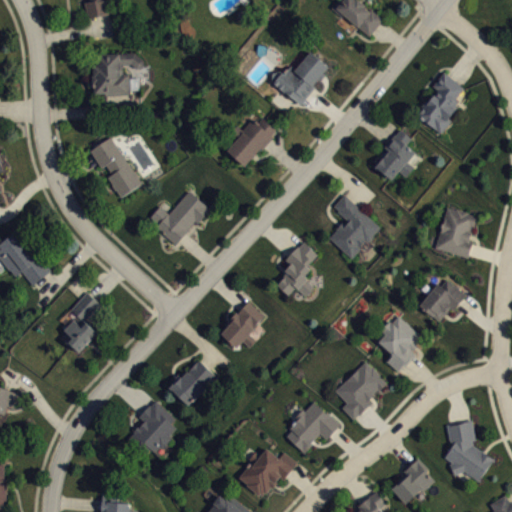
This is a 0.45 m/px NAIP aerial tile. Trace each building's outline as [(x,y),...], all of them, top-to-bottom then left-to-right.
[(90,0),(85,1),(88,18),(110,14),(107,0),(90,0)] [(336,0),(331,7),(342,17),(344,15),(369,35),(383,19),(361,0),(336,0)] [(272,72),(271,80),(300,103),(315,86),(314,85),(314,83),(317,79),(318,80),(324,74),(323,72),(328,65),(310,50),(295,68),(291,64),(284,73),(280,69),(272,72)] [(93,64),(94,74),(93,74),(93,85),(95,87),(95,93),(105,93),(106,95),(131,93),(130,89),(139,89),(138,77),(130,77),(129,72),(124,72),(123,63),(131,63),(136,67),(141,67),(144,64),(144,59),(135,52),(120,52),(97,54),(97,64),(93,64)] [(444,71),(464,87),(456,99),(459,101),(457,104),(459,105),(450,117),(452,119),(442,132),(420,118),(423,114),(420,112),(423,107),(421,106),(426,100),(428,101),(438,89),(432,85),(444,71)] [(228,149),(246,164),(259,148),(261,150),(273,136),(271,134),(276,128),(263,117),(258,122),(253,117),(243,128),(238,125),(233,128),(231,133),(238,139),(228,149)] [(400,128),(412,138),(407,144),(416,151),(409,160),(411,161),(410,162),(414,166),(406,176),(399,170),(392,179),(375,166),(389,150),(384,147),(400,128)] [(90,150),(111,136),(141,183),(121,196),(108,177),(113,174),(106,164),(101,167),(90,150)] [(160,205),(150,216),(158,223),(156,227),(176,244),(188,230),(187,229),(195,220),(198,222),(212,207),(189,190),(169,213),(160,205)] [(333,205),(344,193),(380,227),(373,234),(373,236),(370,240),(367,240),(365,240),(360,246),(362,248),(352,258),(329,237),(337,228),(336,227),(342,221),(346,223),(348,221),(337,211),(338,209),(333,205)] [(435,246),(469,257),(474,241),(470,239),(473,232),(471,231),(472,226),(474,226),(477,216),(469,213),(469,212),(457,208),(456,209),(447,206),(444,217),(445,218),(441,231),(440,231),(435,246)] [(0,243),(0,258),(1,258),(10,270),(11,269),(16,275),(23,270),(33,285),(52,270),(18,230),(0,243)] [(304,240),(317,253),(308,264),(311,268),(305,275),(308,277),(307,279),(314,286),(311,292),(306,296),(296,287),(289,295),(277,284),(285,276),(283,275),(287,271),(285,269),(291,263),(285,259),(304,240)] [(419,304),(427,296),(438,282),(441,285),(447,278),(467,295),(454,310),(450,308),(439,321),(419,304)] [(88,291),(72,309),(79,315),(65,329),(67,331),(61,338),(72,346),(73,346),(79,351),(98,331),(86,320),(101,303),(88,291)] [(248,300),(265,315),(254,327),(255,329),(250,334),(256,339),(249,346),(243,340),(236,346),(221,332),(228,326),(225,324),(237,311),(238,312),(248,300)] [(379,341),(391,352),(393,354),(387,360),(399,371),(405,365),(406,366),(417,353),(414,350),(418,345),(417,343),(424,336),(398,315),(392,322),(390,320),(382,330),(386,333),(379,341)] [(199,359),(216,375),(205,386),(207,387),(189,404),(169,386),(175,381),(172,379),(178,373),(182,376),(188,370),(189,371),(190,369),(190,368),(199,359)] [(335,390),(365,360),(372,367),(373,366),(382,375),(381,376),(387,382),(369,400),(372,403),(360,415),(359,413),(354,418),(343,407),(347,402),(335,390)] [(0,385),(19,393),(13,407),(8,406),(5,414),(0,412),(0,385)] [(156,399),(177,418),(172,423),(177,427),(172,433),(174,434),(172,436),(176,441),(166,452),(162,449),(157,454),(151,449),(146,455),(126,436),(138,425),(139,426),(144,421),(138,416),(156,399)] [(286,435),(305,452),(312,445),(311,443),(320,433),(327,439),(341,424),(328,412),(326,411),(314,400),(305,410),(303,408),(295,416),(298,419),(290,427),(292,429),(286,435)] [(472,419),(447,424),(450,441),(454,443),(445,456),(453,462),(450,463),(455,475),(464,470),(479,480),(495,458),(473,444),(472,440),(476,439),(472,419)] [(239,477),(247,483),(247,484),(259,495),(260,494),(262,495),(265,492),(266,493),(271,486),(273,488),(276,483),(275,482),(280,476),(284,478),(294,465),(281,455),(280,457),(267,447),(261,455),(256,451),(249,458),(253,460),(239,477)] [(392,487),(407,502),(422,489),(423,489),(434,479),(427,471),(430,469),(418,456),(404,469),(405,472),(398,478),(399,482),(395,486),(394,485),(392,487)] [(8,511),(9,471),(0,471),(0,511),(8,511)] [(358,511),(383,511),(381,509),(382,506),(386,503),(377,490),(358,505),(362,509),(358,511)] [(103,494),(101,511),(136,511),(137,509),(129,508),(130,502),(117,501),(117,500),(117,495),(103,494)] [(220,494),(213,502),(215,503),(207,511),(253,511),(254,511),(231,494),(227,499),(220,494)] [(491,511),(495,510),(490,503),(506,494),(510,501),(511,500),(511,511),(491,511)]
